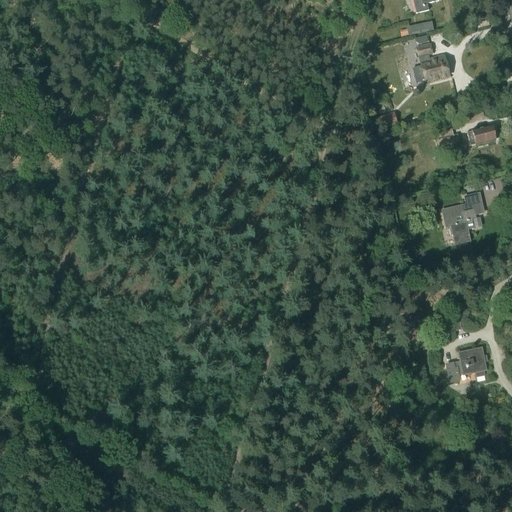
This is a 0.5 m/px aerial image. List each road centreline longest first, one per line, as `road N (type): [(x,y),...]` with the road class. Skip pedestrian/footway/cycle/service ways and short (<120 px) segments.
road 1 (track): [(367,0),(224,486),(202,491),(8,393)]
road 2 (track): [(329,132),(113,0)]
